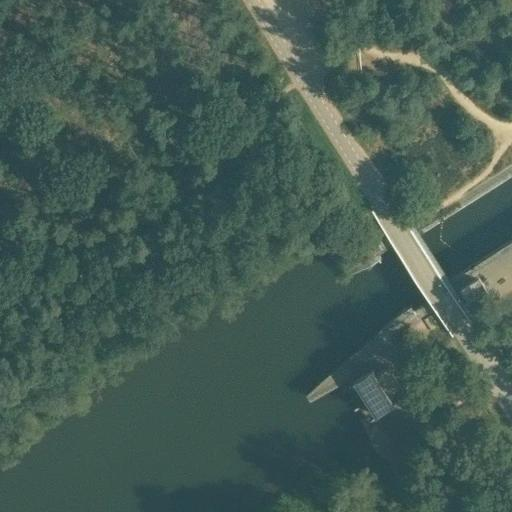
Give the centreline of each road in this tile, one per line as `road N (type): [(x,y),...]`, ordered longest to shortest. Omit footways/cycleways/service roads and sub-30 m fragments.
road 1 (unclassified): [(511,402),(256,0)]
road 2 (track): [(295,57),(429,61),(489,124),(511,129)]
road 3 (unknown): [(511,446),(454,358),(477,343)]
